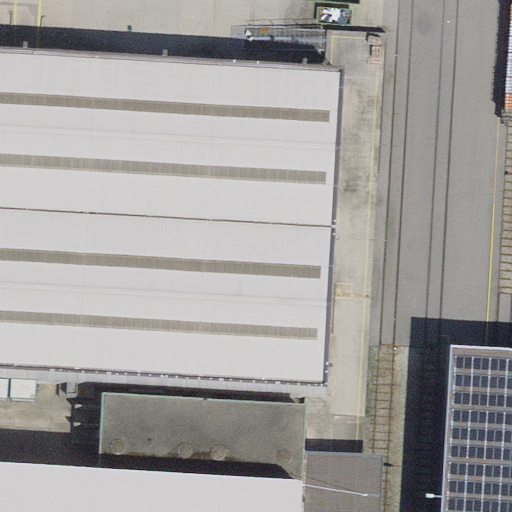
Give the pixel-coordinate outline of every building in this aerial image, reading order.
[(321,69),(0,52),(0,378),(304,395),(324,396),(338,70),(321,69)] [(511,511),(511,349),(449,346),(439,511),(511,511)] [(101,395),(97,472),(301,484),(302,453),(304,404),(101,395)] [(359,454),(302,453),(301,484),(299,511),(377,511),(380,457),(359,454)] [(97,472),(0,465),(0,511),(299,511),(301,484),(97,472)]
